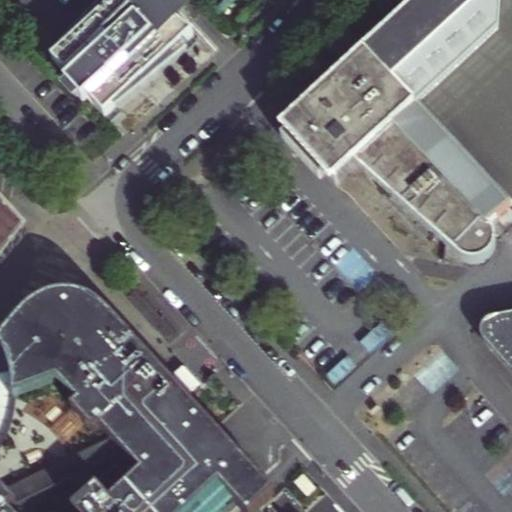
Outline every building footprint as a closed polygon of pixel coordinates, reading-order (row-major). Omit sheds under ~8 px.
[(64,86),(80,103),(86,99),(103,118),(115,107),(118,110),(187,52),(182,45),(192,36),(178,24),(164,12),(153,0),(107,0),(63,48),(65,51),(52,63),(70,81),(64,86)] [(511,0),(428,0),(344,77),(343,76),(302,113),(304,115),(319,132),(303,146),(288,130),(286,127),(282,131),(289,139),(283,145),(322,187),(329,182),(337,191),(340,187),(338,185),(322,167),(338,152),(355,171),(361,165),(404,212),(408,208),(414,215),(435,238),(432,241),(461,267),(469,271),(478,271),(483,269),(487,267),(493,261),(497,252),(497,243),(493,235),(486,228),(498,217),(511,204),(511,0)] [(319,132),(304,115),(288,130),(303,146),(319,132)] [(355,171),(338,152),(322,167),(338,185),(355,171)] [(49,201),(60,192),(52,184),(42,194),(49,201)] [(0,280),(27,234),(1,206),(3,203),(0,199),(0,280)] [(126,511),(214,431),(185,401),(112,323),(91,309),(69,305),(47,312),(5,358),(15,383),(16,416),(5,448),(0,456),(0,511),(126,511)] [(511,330),(477,338),(486,355),(511,383),(511,330)] [(178,511),(171,504),(231,449),(214,431),(126,511),(178,511)] [(178,511),(231,511),(263,483),(245,464),(231,449),(171,504),(178,511)]
